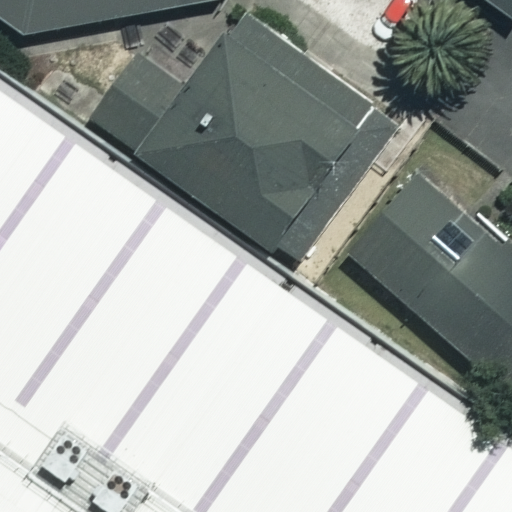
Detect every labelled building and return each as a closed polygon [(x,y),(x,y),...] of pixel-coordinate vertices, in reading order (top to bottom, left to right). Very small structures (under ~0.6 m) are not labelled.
[(0,0),(0,24),(12,33),(150,0),(0,0)] [(511,0),(483,0),(510,19),(511,16),(511,0)] [(393,109),(242,5),(189,81),(133,42),(85,112),(292,254),(393,109)] [(0,511),(511,511),(511,417),(0,61),(0,511)] [(511,313),(511,230),(410,162),(342,261),(483,356),(511,313)]
